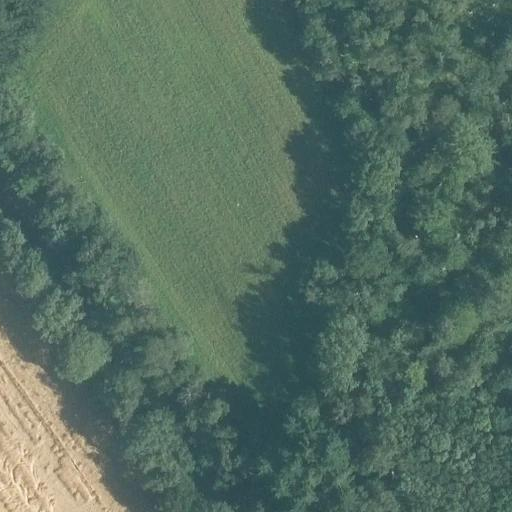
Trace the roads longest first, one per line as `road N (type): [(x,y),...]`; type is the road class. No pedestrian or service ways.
road 1 (track): [(511,350),(494,359),(384,167),(364,263),(342,293),(364,368),(364,457),(345,511)]
road 2 (unclassified): [(212,511),(0,182)]
